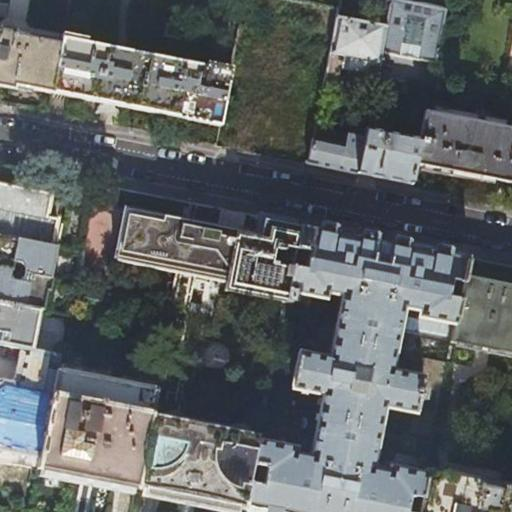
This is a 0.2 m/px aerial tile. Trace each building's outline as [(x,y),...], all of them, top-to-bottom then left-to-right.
[(393,1),(388,28),(440,39),(446,11),(393,1)] [(388,28),(338,18),(337,26),(336,29),(326,82),(338,84),(344,57),(380,64),(382,54),(388,28)] [(440,39),(388,28),(382,54),(435,64),(440,39)] [(0,32),(0,83),(5,84),(53,94),(63,45),(15,35),(15,33),(1,30),(0,32)] [(63,45),(53,94),(104,104),(193,121),(221,127),(231,72),(64,39),(63,45)] [(420,141),(415,166),(469,177),(511,185),(511,129),(426,112),(420,141)] [(316,130),(310,165),(358,175),(365,140),(348,137),(346,147),(321,142),(323,131),(316,130)] [(365,140),(358,175),(411,186),(415,166),(420,141),(367,130),(365,140)] [(0,234),(58,247),(59,247),(69,197),(40,191),(0,182),(0,234)] [(302,225),(261,217),(257,235),(184,222),(127,211),(117,259),(180,271),(171,316),(156,391),(137,488),(194,498),(245,508),(256,451),(258,442),(261,430),(181,413),(182,409),(177,404),(182,372),(180,365),(191,307),(254,320),(256,312),(283,318),(288,294),(302,225)] [(386,242),(302,225),(288,294),(325,301),(326,295),(342,298),(330,360),(300,354),(293,390),(322,396),(310,459),(294,456),(295,449),(258,442),(256,451),(245,508),(245,510),(256,511),(418,511),(426,475),(389,468),(387,475),(371,472),(380,428),(433,438),(447,364),(395,353),(404,309),(419,312),(418,320),(455,327),(464,277),(468,258),(386,242)] [(58,247),(0,234),(0,269),(51,280),(58,247)] [(49,292),(52,280),(51,280),(0,269),(0,303),(41,311),(43,312),(48,292),(49,292)] [(511,286),(464,277),(455,327),(451,344),(511,356),(511,286)] [(41,311),(0,303),(0,344),(34,351),(41,311)] [(62,357),(35,352),(26,392),(0,386),(0,444),(43,453),(59,373),(62,357)] [(156,391),(59,373),(43,453),(40,469),(91,479),(137,488),(156,391)] [(426,475),(418,511),(511,511),(511,485),(427,469),(426,475)]
